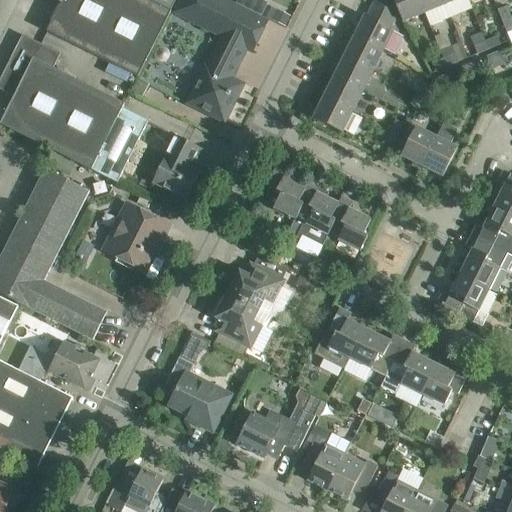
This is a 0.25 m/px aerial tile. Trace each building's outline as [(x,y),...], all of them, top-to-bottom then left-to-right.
[(47,32),(138,78),(171,12),(147,0),(54,0),(61,3),(47,32)] [(225,0),(179,0),(172,14),(219,37),(205,65),(185,105),(224,124),(238,97),(231,93),(237,81),(232,79),(246,51),(252,54),(268,22),(225,0)] [(379,0),(374,2),(395,17),(399,16),(402,23),(424,14),(418,0),(379,0)] [(418,0),(424,14),(445,5),(443,0),(418,0)] [(389,29),(395,17),(374,2),(367,17),(364,16),(354,37),(383,51),(393,31),(389,29)] [(503,22),(511,19),(506,7),(498,10),(503,22)] [(274,20),(287,27),(291,18),(278,12),(274,20)] [(511,21),(511,19),(503,22),(507,34),(511,31),(511,21)] [(91,171),(122,110),(124,105),(53,69),(60,54),(23,36),(0,80),(0,90),(14,97),(0,125),(91,171)] [(354,37),(344,57),(372,72),(383,51),(354,37)] [(485,42),(488,50),(500,45),(496,37),(485,42)] [(488,50),(485,42),(473,46),(477,55),(488,50)] [(454,54),(443,59),(446,67),(458,62),(454,54)] [(344,57),(334,78),(362,92),(372,72),(344,57)] [(446,67),(443,59),(431,64),(435,72),(446,67)] [(476,61),(465,66),(468,74),(480,69),(476,61)] [(468,74),(465,66),(453,71),(457,79),(468,74)] [(404,72),(398,85),(407,89),(412,78),(413,76),(404,72)] [(334,78),(324,98),(352,112),(362,92),(334,78)] [(423,97),(429,86),(421,82),(416,93),(423,97)] [(423,97),(416,93),(410,105),(418,109),(423,97)] [(341,133),(352,112),(324,98),(313,119),(341,133)] [(122,110),(91,171),(118,184),(148,123),(122,110)] [(395,120),(390,131),(398,135),(403,124),(395,120)] [(421,167),(436,138),(415,128),(401,156),(421,167)] [(398,135),(390,131),(384,143),(392,147),(398,135)] [(166,157),(152,183),(186,200),(200,174),(188,168),(191,163),(194,165),(201,150),(178,138),(168,158),(166,157)] [(457,149),(436,138),(421,167),(442,177),(457,149)] [(295,220),(303,205),(298,203),(306,188),(305,188),(284,178),(287,171),(276,166),(266,187),(280,194),(273,209),(295,220)] [(0,258),(0,295),(21,306),(92,342),(103,320),(88,313),(92,306),(44,281),(89,192),(45,170),(0,258)] [(511,175),(503,172),(498,183),(504,186),(493,207),(508,215),(510,210),(511,211),(511,175)] [(308,182),(305,188),(306,188),(298,203),(303,205),(295,220),(288,234),(299,240),(301,236),(322,247),(328,236),(335,222),(331,219),(338,204),(337,204),(327,199),(329,194),(319,189),(320,187),(308,182)] [(335,222),(328,236),(360,252),(367,237),(363,235),(370,221),(349,210),(352,204),(341,198),(337,204),(338,204),(331,219),(335,222)] [(102,251),(110,255),(143,272),(158,242),(162,244),(171,227),(126,204),(102,251)] [(476,225),(471,236),(492,247),(511,256),(511,211),(510,210),(508,215),(493,207),(483,228),(476,225)] [(511,257),(511,256),(492,247),(471,236),(465,247),(472,251),(461,272),(476,279),(474,283),(488,291),(499,270),(505,273),(511,257)] [(239,271),(227,295),(271,317),(272,317),(273,318),(274,318),(276,318),(277,317),(279,317),(280,316),(281,315),(282,314),(292,294),(281,288),(285,281),(254,265),(248,276),(239,271)] [(478,310),(488,291),(474,283),(476,279),(461,272),(451,293),(444,289),(439,301),(442,303),(440,307),(481,328),(488,315),(478,310)] [(271,317),(227,295),(215,318),(224,323),(219,334),(250,350),(262,327),(266,329),(271,317)] [(0,344),(18,308),(0,298),(0,344)] [(343,356),(349,359),(357,344),(361,346),(368,332),(347,321),(350,315),(339,309),(329,330),(327,329),(314,355),(334,364),(337,358),(343,356)] [(349,359),(385,377),(404,342),(393,336),(389,342),(368,332),(361,346),(357,344),(349,359)] [(30,347),(18,371),(40,382),(45,371),(88,392),(91,386),(88,385),(100,361),(56,339),(47,356),(30,347)] [(415,347),(404,342),(385,377),(380,388),(395,395),(401,385),(422,395),(430,381),(425,379),(433,364),(412,354),(415,347)] [(184,347),(179,358),(194,366),(200,355),(184,347)] [(194,366),(179,358),(163,389),(174,394),(168,406),(194,420),(192,423),(212,433),(231,396),(189,375),(194,366)] [(37,470),(73,399),(40,382),(18,371),(0,362),(0,451),(6,455),(37,470)] [(451,392),(458,395),(468,374),(457,368),(454,374),(433,364),(425,379),(430,381),(422,395),(444,406),(451,392)] [(241,413),(234,425),(236,429),(243,433),(236,445),(263,459),(265,455),(270,446),(281,452),(284,447),(297,453),(315,417),(319,419),(327,402),(300,388),(296,398),(298,404),(289,421),(283,417),(270,411),(266,420),(253,413),(252,414),(251,417),(248,415),(245,411),(241,413)] [(363,400),(357,411),(365,416),(371,404),(363,400)] [(385,416),(382,423),(393,428),(398,417),(392,414),(385,416)] [(327,491),(345,455),(351,444),(331,434),(327,441),(317,436),(303,462),(314,468),(307,481),(327,491)] [(479,457),(491,462),(499,442),(488,437),(479,457)] [(345,455),(327,491),(347,501),(354,488),(364,493),(377,467),(367,461),(365,465),(345,455)] [(483,472),(487,462),(478,458),(474,468),(483,472)] [(109,507),(118,511),(121,511),(125,506),(136,511),(159,511),(166,500),(156,495),(163,480),(142,470),(141,470),(135,483),(124,477),(124,478),(122,476),(121,476),(116,487),(119,488),(109,507)] [(380,511),(405,511),(416,491),(397,481),(399,477),(388,472),(375,498),(385,504),(380,511)] [(511,485),(503,482),(499,490),(511,495),(511,485)] [(0,511),(13,511),(22,494),(0,483),(0,511)] [(511,511),(511,495),(499,490),(496,499),(511,505),(508,511),(511,511)] [(416,491),(405,511),(444,511),(449,503),(438,497),(436,501),(416,491)] [(212,511),(214,508),(185,494),(180,505),(169,499),(162,511),(212,511)]
